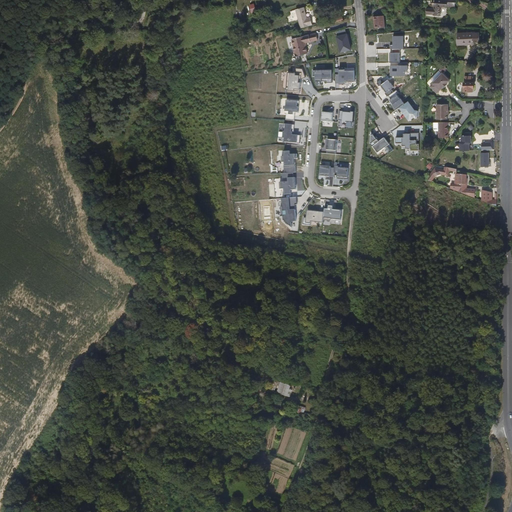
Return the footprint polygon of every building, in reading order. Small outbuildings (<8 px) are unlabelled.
[(433,0),(433,8),(426,8),(426,15),(432,15),(433,16),(441,16),(441,8),(446,8),(447,7),(454,8),(455,1),(447,0),(433,0)] [(301,29),(313,25),(310,17),(307,18),(304,7),(296,10),(301,29)] [(379,27),(385,27),(383,16),(372,17),(373,22),(374,22),(374,25),(374,29),(379,28),(379,27)] [(346,29),(337,31),(341,52),(351,50),(349,44),(351,44),(349,34),(347,34),(346,29)] [(479,42),(479,33),(473,33),(473,32),(457,33),(457,45),(474,44),(474,42),(479,42)] [(316,33),(292,39),(296,56),(308,53),(306,43),(318,40),(316,33)] [(404,48),(404,35),(393,35),(393,48),(404,48)] [(400,53),(390,53),(390,62),(400,62),(400,53)] [(408,66),(398,66),(398,71),(393,71),(393,76),(405,76),(405,72),(408,72),(408,66)] [(332,70),(316,70),(316,81),(322,81),(322,78),(332,78),(332,70)] [(340,75),(336,75),(336,83),(340,83),(340,84),(346,84),(346,81),(355,81),(355,71),(345,71),(345,70),(339,70),(340,75)] [(295,73),(290,73),(288,90),(294,90),(294,89),(300,89),(301,82),(299,82),(299,75),(295,75),(295,73)] [(450,81),(442,73),(433,83),(430,87),(437,94),(440,90),(440,91),(443,87),(444,88),(447,84),(450,81)] [(472,77),(464,77),(464,82),(463,82),(463,92),(473,92),(473,83),(472,83),(472,77)] [(394,87),(389,80),(381,85),(386,92),(394,87)] [(298,102),(287,101),(286,106),(285,106),(285,111),(298,112),(298,107),(297,107),(298,102)] [(409,101),(399,108),(409,121),(414,118),(418,118),(419,111),(415,110),(409,101)] [(437,120),(447,119),(447,111),(448,111),(448,104),(437,104),(437,120)] [(330,113),(323,112),(322,121),(325,121),(325,122),(334,123),(335,111),(330,111),(330,113)] [(351,113),(343,112),(342,122),(346,123),(346,122),(353,122),(354,112),(351,112),(351,113)] [(88,113),(82,115),(84,121),(90,119),(88,113)] [(448,138),(448,122),(438,122),(439,130),(439,138),(448,138)] [(292,125),(286,124),(285,132),(284,132),(283,138),(285,138),(285,142),(297,143),(298,136),(292,135),(293,133),(292,132),(292,125)] [(404,138),(403,138),(403,146),(406,146),(406,148),(411,148),(411,144),(416,144),(416,140),(410,140),(410,134),(404,134),(404,138)] [(471,151),(471,135),(459,135),(459,151),(471,151)] [(337,141),(327,140),(327,150),(327,153),(336,154),(337,141)] [(290,151),(284,152),(284,157),(281,157),(282,163),(284,163),(284,166),(284,173),(296,173),(296,166),(295,166),(294,159),(295,159),(295,154),(290,154),(290,151)] [(481,157),(481,167),(489,166),(489,157),(489,153),(480,153),(481,157)] [(435,175),(449,177),(450,171),(456,172),(457,170),(433,165),(430,181),(434,182),(435,175)] [(331,167),(321,166),(320,176),(334,177),(334,168),(331,168),(331,167)] [(348,168),(338,168),(339,167),(335,166),(334,174),(338,174),(338,177),(348,178),(348,168)] [(450,189),(474,198),(475,190),(467,189),(468,180),(467,180),(467,175),(455,174),(454,184),(451,183),(450,189)] [(295,178),(288,178),(288,182),(280,182),(280,189),(284,189),(284,195),(291,195),(291,190),(296,190),(295,178)] [(496,205),(497,200),(493,200),(493,191),(481,191),(481,204),(496,205)] [(297,198),(282,199),(282,207),(281,207),(282,209),(283,220),(292,228),(291,223),(293,222),(296,222),(295,205),(297,205),(297,198)] [(333,207),(329,206),(328,210),(325,209),(324,218),(341,220),(342,211),(333,210),(333,207)] [(324,213),(308,211),(306,223),(311,224),(311,222),(323,223),(324,213)] [(286,289),(280,287),(275,302),(281,304),(286,289)] [(285,384),(280,383),(277,393),(282,394),(283,389),(287,390),(288,387),(284,386),(285,384)]
